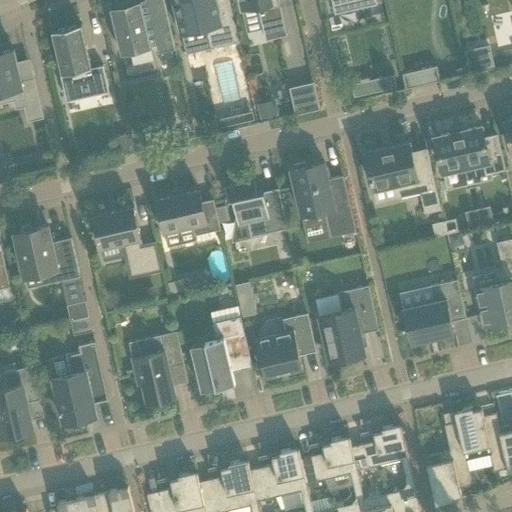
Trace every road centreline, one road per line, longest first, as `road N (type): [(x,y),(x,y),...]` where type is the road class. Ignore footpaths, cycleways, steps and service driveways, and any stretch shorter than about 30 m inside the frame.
road 1 (residential): [(0,200),(511,83)]
road 2 (residential): [(0,486),(511,371)]
